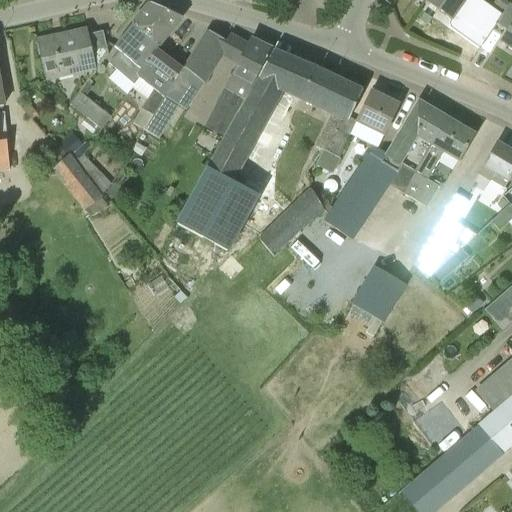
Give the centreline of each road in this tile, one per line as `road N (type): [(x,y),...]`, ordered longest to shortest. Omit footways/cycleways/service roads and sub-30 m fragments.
road 1 (tertiary): [(511,117),(345,47)]
road 2 (tertiary): [(180,0),(345,47)]
